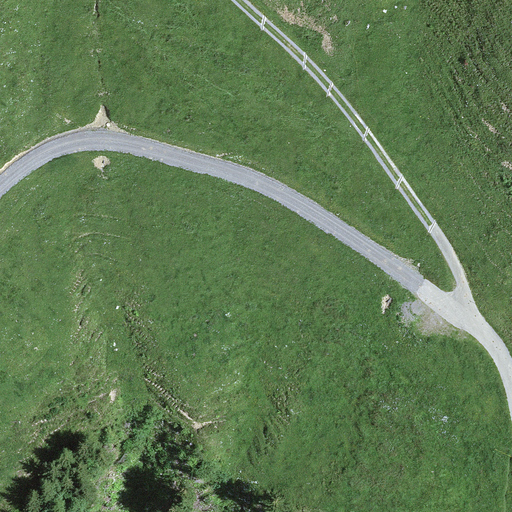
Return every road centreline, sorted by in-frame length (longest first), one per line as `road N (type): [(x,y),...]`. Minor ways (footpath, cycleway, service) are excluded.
road 1 (track): [(471,322),(312,212),(193,161),(80,141),(32,159),(0,187)]
road 2 (track): [(511,382),(498,349),(471,322),(436,230),(340,99),(238,0)]
